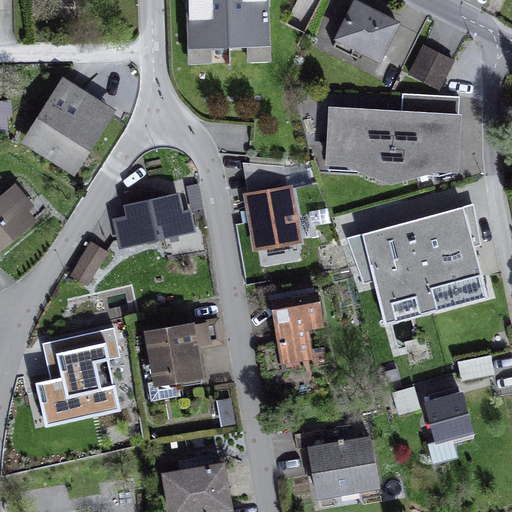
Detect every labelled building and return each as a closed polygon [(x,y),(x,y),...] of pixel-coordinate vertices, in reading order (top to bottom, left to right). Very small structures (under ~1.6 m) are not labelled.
[(268,37),(266,0),(188,0),(190,40),(211,39),(211,46),(247,45),(247,38),(268,37)] [(379,59),(397,24),(356,3),(338,39),(356,48),(379,59)] [(248,63),(271,62),(270,37),(268,37),(247,38),(247,45),(248,63)] [(188,65),(211,64),(211,46),(211,39),(190,40),(188,40),(188,65)] [(338,39),(334,47),(351,56),(356,48),(338,39)] [(439,88),(453,62),(424,47),(410,74),(439,88)] [(30,140),(72,167),(107,112),(65,86),(30,140)] [(444,108),(445,96),(403,94),(402,106),(444,108)] [(401,114),(459,117),(460,97),(445,96),(444,108),(402,106),(401,114)] [(456,165),(459,117),(401,114),(332,109),(329,152),(346,153),(346,164),(360,170),(391,183),(424,174),(456,165)] [(360,170),(346,164),(346,153),(329,152),(328,170),(360,172),(360,170)] [(284,167),(250,165),(255,196),(248,197),(251,210),(241,212),(243,223),(253,222),(257,247),(297,240),(284,167)] [(437,178),(456,172),(456,165),(424,174),(424,176),(437,178)] [(202,209),(198,185),(188,187),(192,211),(202,209)] [(7,193),(23,212),(32,205),(19,190),(14,188),(7,193)] [(152,202),(149,188),(132,192),(135,206),(128,207),(127,208),(129,218),(116,221),(121,246),(190,230),(186,212),(180,214),(176,196),(152,202)] [(128,207),(135,206),(132,192),(125,193),(128,207)] [(7,193),(0,199),(0,248),(32,222),(23,212),(7,193)] [(465,213),(475,211),(474,204),(464,207),(465,213)] [(465,213),(464,207),(429,216),(388,227),(348,238),(364,284),(373,282),(379,280),(388,314),(486,290),(474,247),(481,246),(475,211),(465,213)] [(73,276),(87,285),(106,253),(92,244),(73,276)] [(373,282),(385,326),(488,298),(486,290),(388,314),(379,280),(373,282)] [(312,283),(261,291),(264,306),(272,304),(280,347),(262,350),(266,374),(325,364),(323,351),(311,353),(305,322),(318,320),(312,283)] [(199,344),(220,341),(217,322),(191,327),(195,345),(199,344)] [(181,386),(201,382),(201,381),(195,345),(191,327),(148,334),(154,364),(143,366),(149,404),(183,398),(181,386)] [(114,377),(107,343),(75,350),(78,364),(50,370),(53,382),(39,385),(49,431),(72,426),(69,410),(82,408),(119,400),(118,396),(114,377)] [(201,381),(205,381),(199,344),(195,345),(201,381)] [(460,362),(463,378),(492,373),(489,356),(460,362)] [(400,380),(397,369),(385,373),(388,383),(400,380)] [(39,385),(53,382),(50,370),(37,373),(39,385)] [(118,396),(132,393),(128,374),(114,377),(118,396)] [(444,399),(461,394),(460,388),(442,393),(444,399)] [(394,394),(399,413),(419,408),(413,389),(394,394)] [(453,437),(454,442),(473,437),(461,394),(444,399),(442,393),(426,397),(438,441),(453,437)] [(219,402),(223,425),(234,423),(230,400),(219,402)] [(72,426),(85,423),(82,408),(69,410),(72,426)] [(326,445),(323,430),(295,434),(297,450),(310,448),(317,491),(377,481),(370,438),(344,442),(343,438),(339,439),(340,443),(326,445)] [(204,511),(205,511),(230,508),(222,465),(213,467),(211,456),(180,462),(180,463),(182,473),(167,475),(165,475),(171,511),(204,511)] [(167,475),(182,473),(180,463),(166,466),(167,475)] [(317,491),(318,498),(378,488),(377,481),(317,491)]
